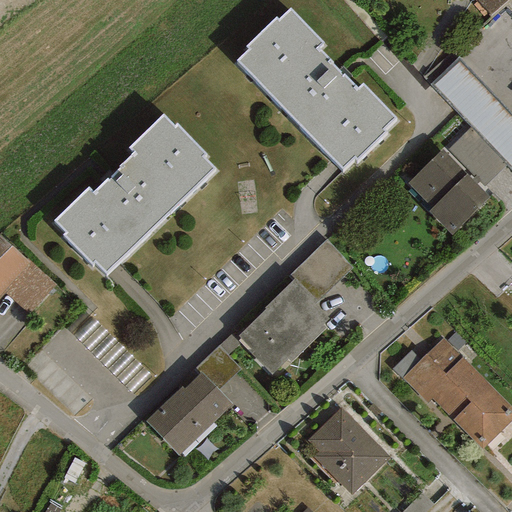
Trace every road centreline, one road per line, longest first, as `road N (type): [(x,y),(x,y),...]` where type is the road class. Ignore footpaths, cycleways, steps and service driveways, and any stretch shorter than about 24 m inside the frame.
road 1 (residential): [(511,220),(191,511)]
road 2 (residential): [(0,393),(160,511)]
